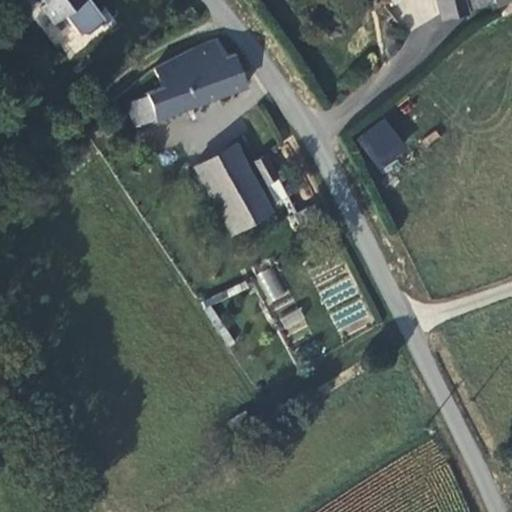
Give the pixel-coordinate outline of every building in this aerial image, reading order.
[(100,11),(92,0),(31,0),(39,11),(30,17),(50,46),(71,31),(85,50),(95,52),(113,39),(95,14),(100,11)] [(437,7),(433,0),(381,0),(400,29),(437,7)] [(473,43),(467,0),(459,0),(443,9),(448,47),(473,43)] [(484,0),(499,29),(508,24),(511,22),(511,2),(511,0),(484,0)] [(225,51),(169,76),(146,94),(152,111),(138,116),(145,136),(255,97),(244,61),(236,63),(225,51)] [(396,141),(371,157),(388,184),(413,168),(396,141)] [(236,159),(197,177),(234,249),(273,228),(236,159)] [(278,190),(267,167),(255,172),(266,196),(278,190)] [(306,232),(311,245),(335,235),(329,222),(306,232)] [(271,267),(255,275),(269,303),(285,295),(271,267)] [(286,334),(307,325),(299,307),(279,316),(286,334)]
